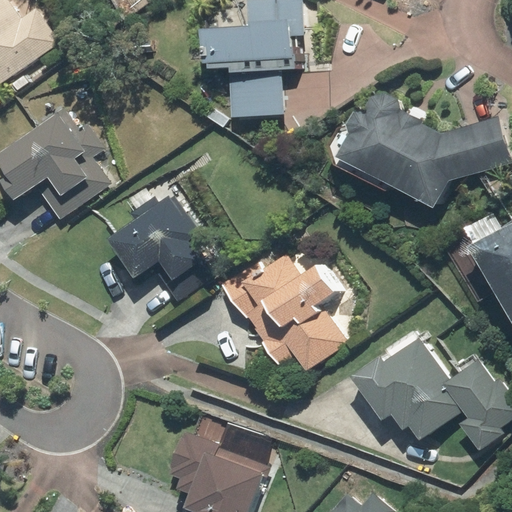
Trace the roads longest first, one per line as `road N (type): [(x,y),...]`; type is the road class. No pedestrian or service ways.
road 1 (unknown): [(318,109),(473,13)]
road 2 (residential): [(98,374),(93,412),(67,430),(23,425),(0,405)]
road 3 (residential): [(0,303),(75,343),(98,374)]
